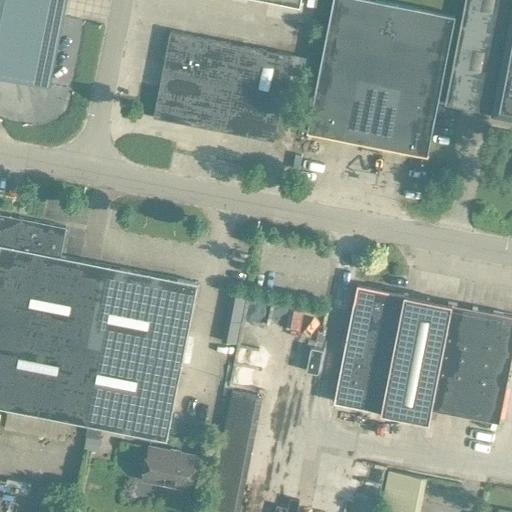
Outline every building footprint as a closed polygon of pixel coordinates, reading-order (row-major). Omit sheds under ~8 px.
[(0,0),(0,74),(48,84),(64,0),(0,0)] [(332,0),(307,131),(426,154),(453,16),(373,0),(332,0)] [(511,0),(463,0),(444,104),(491,113),(511,117),(511,0)] [(162,69),(282,94),(290,54),(169,31),(162,69)] [(162,69),(152,117),(273,141),(282,94),(162,69)] [(0,407),(165,440),(197,283),(60,256),(65,227),(0,214),(0,407)] [(333,402),(380,411),(403,293),(356,284),(333,402)] [(451,303),(403,293),(380,411),(379,417),(426,427),(430,408),(451,303)] [(511,348),(511,314),(451,303),(430,408),(498,421),(511,348)] [(296,304),(292,330),(308,332),(312,306),(296,304)] [(272,328),(292,329),(293,305),(273,305),(272,328)] [(231,511),(244,383),(213,380),(200,507),(231,511)] [(347,440),(346,451),(397,456),(398,445),(347,440)] [(188,490),(195,455),(148,446),(141,480),(188,490)] [(365,510),(373,458),(349,454),(341,507),(365,510)] [(385,470),(376,511),(417,511),(424,477),(385,470)]
